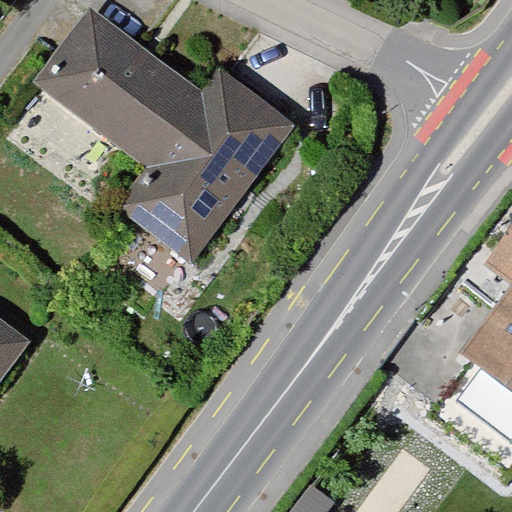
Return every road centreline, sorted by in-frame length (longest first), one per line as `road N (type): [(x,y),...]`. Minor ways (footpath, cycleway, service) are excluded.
road 1 (secondary): [(205,511),(501,119)]
road 2 (residential): [(501,119),(412,61),(280,0)]
